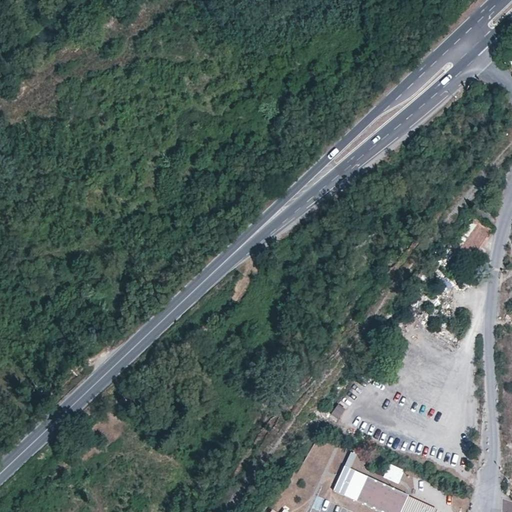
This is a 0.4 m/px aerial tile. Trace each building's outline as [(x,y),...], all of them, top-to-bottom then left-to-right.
[(486,254),(479,249),(491,230),(480,221),(461,249),(480,263),(486,254)] [(337,421),(345,409),(337,403),(329,416),(337,421)] [(317,438),(289,487),(301,494),(330,444),(317,438)] [(398,482),(403,470),(389,464),(384,476),(398,482)] [(357,502),(368,477),(343,466),(333,490),(357,502)] [(368,477),(357,502),(379,511),(400,511),(409,495),(368,477)] [(440,511),(442,510),(409,495),(400,511),(440,511)]
